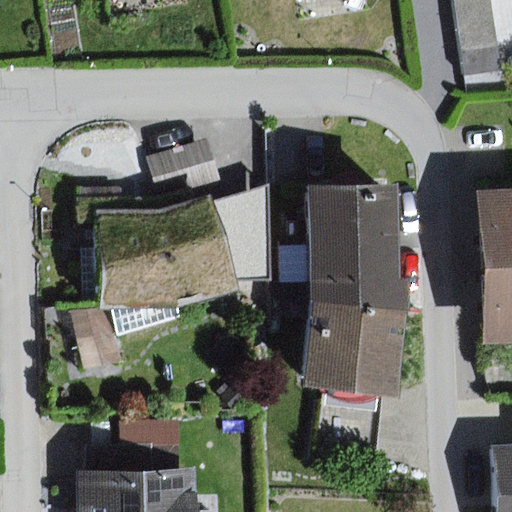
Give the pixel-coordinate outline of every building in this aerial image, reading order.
[(449,0),(456,50),(493,45),(485,0),(449,0)] [(160,179),(215,164),(206,133),(151,148),(160,179)] [(397,185),(307,185),(309,303),(301,388),(322,390),(388,396),(395,397),(405,311),(408,311),(407,279),(399,280),(397,185)] [(511,185),(466,187),(471,342),(511,340),(511,185)] [(151,207),(89,208),(91,307),(103,308),(111,337),(176,318),(172,307),(232,288),(199,192),(151,207)] [(388,396),(322,390),(314,467),(379,475),(388,396)] [(80,469),(68,469),(69,511),(189,511),(188,466),(147,468),(146,442),(79,444),(80,469)] [(511,511),(511,442),(483,444),(485,511),(511,511)]
